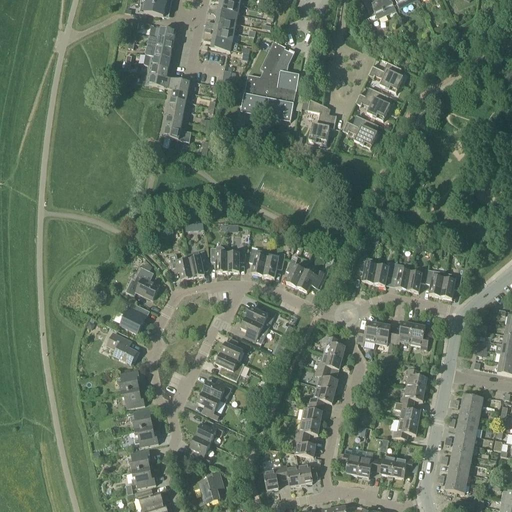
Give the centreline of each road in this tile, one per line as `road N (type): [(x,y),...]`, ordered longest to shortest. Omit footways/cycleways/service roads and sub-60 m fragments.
road 1 (residential): [(329,498),(324,471),(333,427),(359,364),(345,316)]
road 2 (residential): [(240,287),(172,300),(150,364),(157,400),(170,409)]
road 3 (residential): [(170,409),(240,287)]
road 4 (residential): [(426,502),(447,376)]
road 5 (residential): [(337,47),(331,101),(346,110),(367,66)]
road 6 (residential): [(459,319),(388,300),(345,316)]
